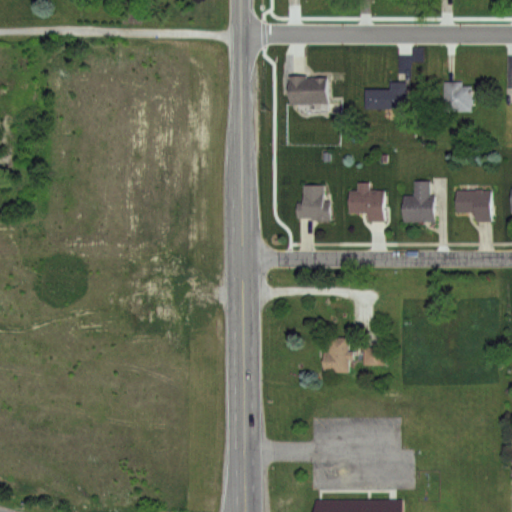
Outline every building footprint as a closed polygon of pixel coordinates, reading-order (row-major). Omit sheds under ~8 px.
[(292,75),(308,75),(308,78),(328,77),(329,101),(292,103),(292,75)] [(392,80),(408,80),(408,108),(368,109),(368,89),(392,89),(392,80)] [(445,81),(464,81),(464,85),(474,85),(474,111),(445,111),(445,81)] [(417,180),(433,181),(433,196),(437,196),(437,222),(406,222),(406,195),(417,195),(417,180)] [(360,182),(371,182),(372,191),(387,191),(387,220),(371,220),(371,213),(351,213),(351,190),(360,190),(360,182)] [(307,185),(327,185),(327,199),(333,199),(333,222),(315,222),(315,217),(301,217),(300,203),(307,203),(307,185)] [(461,191),(494,191),(494,221),(478,221),(478,212),(461,212),(461,191)] [(331,337),(352,337),(352,352),(358,352),(358,362),(351,362),(351,372),(327,372),(327,351),(331,351),(331,337)] [(367,347),(388,347),(388,364),(367,364),(367,347)] [(316,511),(316,492),(404,491),(404,511),(316,511)]
